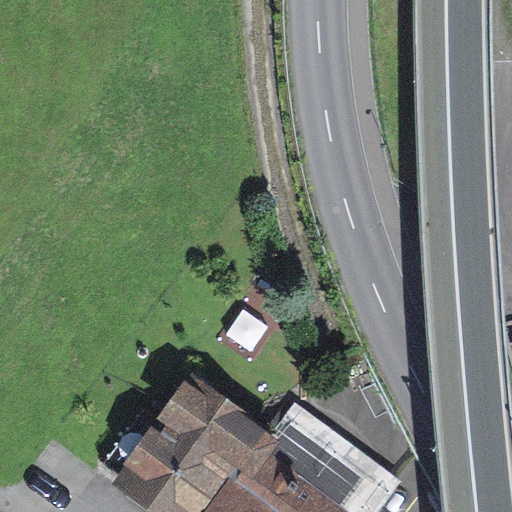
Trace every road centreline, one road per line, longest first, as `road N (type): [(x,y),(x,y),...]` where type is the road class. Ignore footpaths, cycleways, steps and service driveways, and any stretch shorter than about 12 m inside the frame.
road 1 (unclassified): [(317,0),(330,139),(362,252),(491,511)]
road 2 (trunk): [(465,0),(475,306),(492,511)]
